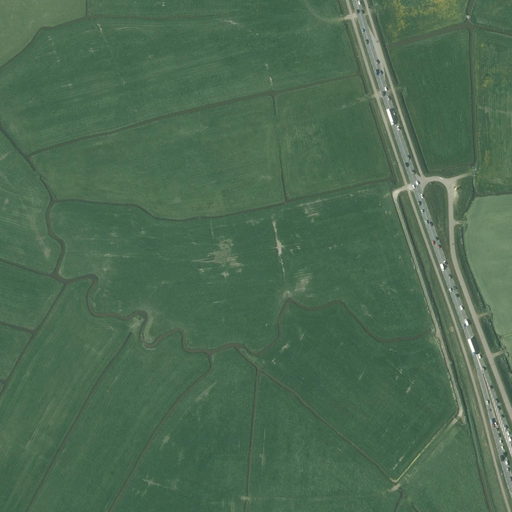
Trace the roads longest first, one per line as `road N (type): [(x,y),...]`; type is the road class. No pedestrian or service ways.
road 1 (track): [(396,487),(460,411),(394,200),(414,185)]
road 2 (unclassified): [(414,185),(440,180),(449,191),(455,265),(511,416)]
road 3 (primary): [(414,185),(355,0)]
road 4 (primary): [(470,338),(414,185)]
road 5 (primary): [(470,338),(511,486)]
